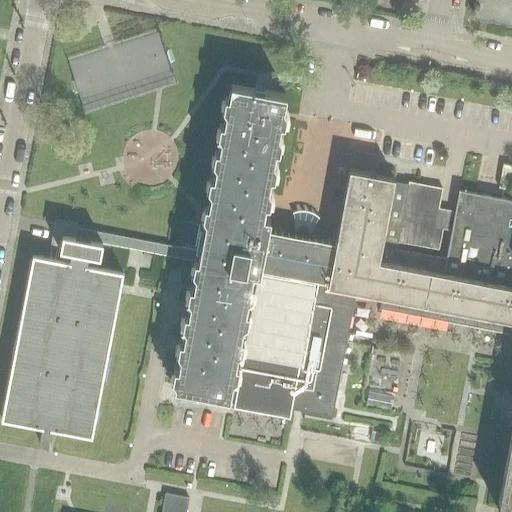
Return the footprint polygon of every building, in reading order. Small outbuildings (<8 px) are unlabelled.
[(511,0),(476,0),(473,14),(511,21),(511,0)] [(308,237),(307,237),(309,233),(309,229),(306,226),(303,224),(299,225),(296,227),(294,230),(294,234),(293,234),(266,229),(268,218),(261,216),(263,204),(267,205),(269,194),(266,190),(269,178),(272,178),(274,167),(272,163),(274,151),(278,151),(280,140),(277,135),(279,124),(283,124),(285,113),(284,111),(282,109),(285,94),(277,93),(261,90),(256,89),(230,84),(228,97),(225,96),(223,107),(225,111),(223,124),(220,123),(218,134),(220,138),(218,151),(215,150),(213,161),(215,165),(213,178),(210,177),(208,188),(210,192),(208,206),(204,205),(202,215),(205,220),(204,224),(200,248),(200,250),(199,250),(77,227),(76,226),(60,223),(49,221),(49,223),(64,225),(59,249),(71,251),(69,261),(33,255),(32,254),(1,419),(41,426),(38,441),(47,443),(46,449),(47,449),(51,428),(91,436),(125,271),(89,264),(91,255),(102,257),(105,243),(194,260),(193,265),(192,271),(194,274),(195,275),(192,288),(189,287),(180,286),(177,300),(187,302),(186,302),(189,303),(187,315),(184,314),(184,316),(182,324),(185,328),(182,327),(181,329),(180,336),(183,341),(179,340),(178,342),(177,351),(180,355),(176,354),(176,356),(174,363),(177,368),(174,367),(173,369),(172,379),(174,383),(173,387),(228,397),(235,398),(233,408),(291,419),(293,409),(294,405),(302,407),(301,411),(332,416),(348,328),(355,292),(382,297),(379,309),(449,323),(511,334),(511,431),(498,508),(511,511),(511,199),(507,199),(475,193),(460,190),(456,212),(453,230),(447,259),(397,249),(399,241),(438,249),(442,228),(443,225),(442,224),(441,229),(434,228),(435,224),(438,208),(442,189),(410,182),(409,186),(394,183),(395,178),(376,175),(348,170),(348,171),(335,242),(308,237)] [(443,225),(442,228),(453,230),(456,212),(438,208),(435,224),(434,228),(441,229),(442,224),(443,225)] [(292,212),(293,234),(294,234),(294,230),(296,227),(299,225),(303,224),(306,226),(309,229),(309,233),(307,237),(308,237),(319,218),(316,214),(310,211),(307,210),(304,210),(301,210),(296,211),(292,212)] [(76,226),(77,227),(79,217),(61,213),(60,223),(76,226)] [(373,431),(371,440),(380,442),(382,433),(373,431)] [(190,511),(193,499),(169,494),(165,511),(190,511)]
